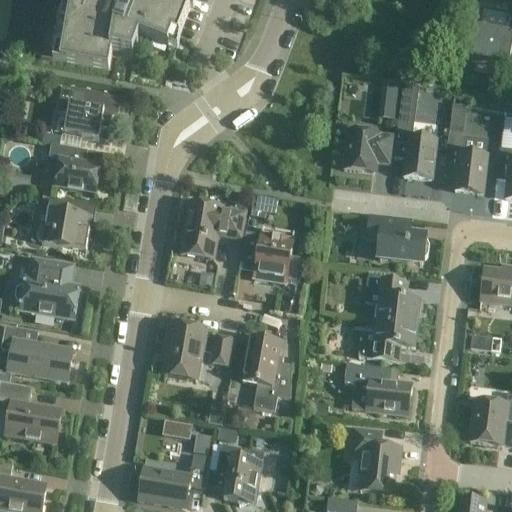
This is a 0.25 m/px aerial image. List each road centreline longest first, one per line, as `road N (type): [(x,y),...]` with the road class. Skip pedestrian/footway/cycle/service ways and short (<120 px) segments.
road 1 (residential): [(164,176),(107,511)]
road 2 (residential): [(438,469),(460,237)]
road 3 (residential): [(164,176),(188,147),(255,98),(282,3)]
road 4 (residential): [(282,3),(253,68),(175,131),(164,176)]
road 5 (residential): [(335,206),(427,215),(460,237)]
